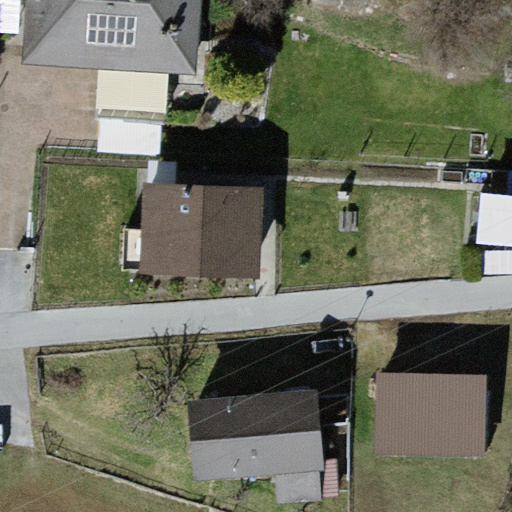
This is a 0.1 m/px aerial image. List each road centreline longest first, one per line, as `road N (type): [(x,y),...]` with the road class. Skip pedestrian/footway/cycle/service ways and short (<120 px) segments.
road 1 (residential): [(511,292),(0,338)]
road 2 (track): [(10,439),(37,459),(168,511)]
road 3 (unknown): [(0,242),(18,93)]
